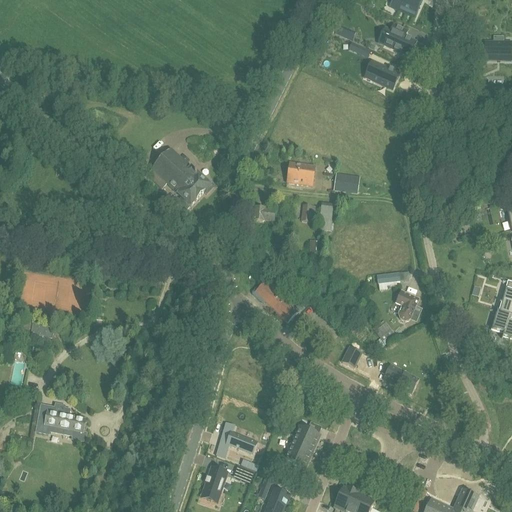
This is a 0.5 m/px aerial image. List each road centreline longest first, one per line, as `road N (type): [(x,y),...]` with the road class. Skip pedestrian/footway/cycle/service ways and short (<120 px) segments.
road 1 (residential): [(473,447),(477,427),(442,315),(420,201),(451,132)]
road 2 (unclassified): [(219,283),(233,258),(247,152),(323,0)]
road 3 (unclassified): [(219,283),(0,78)]
road 4 (unclassified): [(171,511),(234,297)]
road 5 (track): [(163,230),(128,242),(0,224)]
road 6 (residential): [(234,297),(304,362),(359,394)]
road 7 (residential): [(451,132),(431,102),(439,0)]
road 8 (residential): [(311,511),(359,394)]
road 9 (residential): [(359,394),(473,447)]
